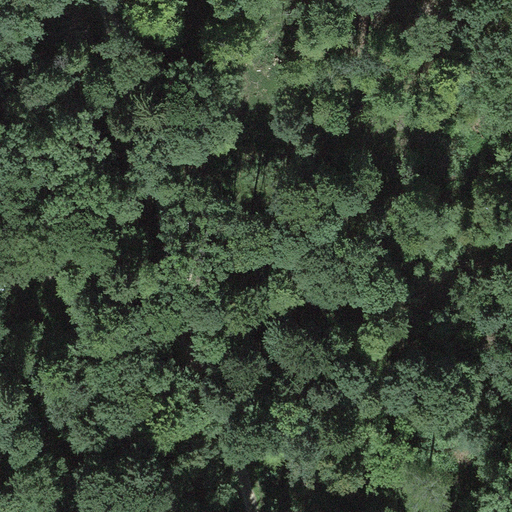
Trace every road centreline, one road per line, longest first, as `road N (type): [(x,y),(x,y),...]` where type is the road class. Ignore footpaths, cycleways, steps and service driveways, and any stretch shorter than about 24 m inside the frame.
road 1 (track): [(251,511),(98,0)]
road 2 (track): [(0,256),(206,356)]
